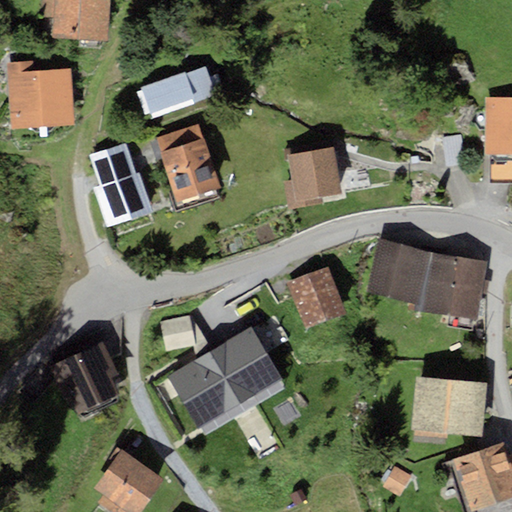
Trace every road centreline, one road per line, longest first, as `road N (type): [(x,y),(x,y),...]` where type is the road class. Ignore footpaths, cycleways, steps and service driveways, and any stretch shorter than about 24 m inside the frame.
road 1 (residential): [(511,245),(441,221),(346,227),(119,303)]
road 2 (residential): [(511,246),(494,305),(498,387),(511,430)]
road 3 (track): [(86,135),(136,0)]
road 4 (track): [(139,403),(208,511)]
